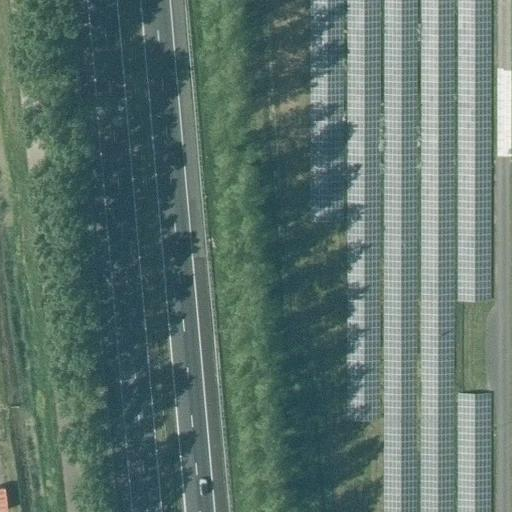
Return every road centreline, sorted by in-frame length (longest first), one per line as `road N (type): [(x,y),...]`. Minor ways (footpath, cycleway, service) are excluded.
road 1 (unclassified): [(74,511),(19,0)]
road 2 (motorway): [(200,511),(155,0)]
road 3 (motorway): [(102,0),(146,511)]
